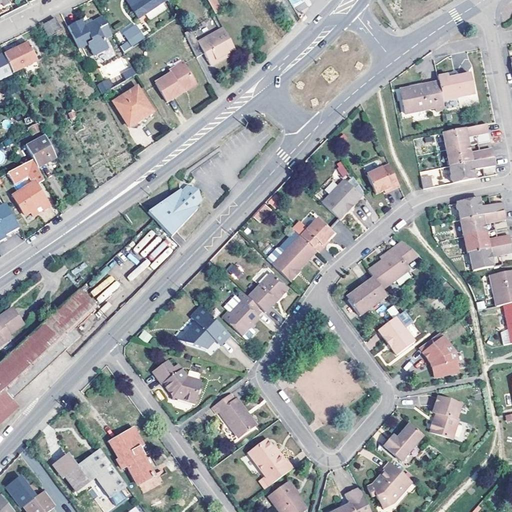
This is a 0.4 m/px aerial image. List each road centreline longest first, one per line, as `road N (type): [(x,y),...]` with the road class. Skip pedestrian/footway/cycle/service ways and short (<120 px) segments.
road 1 (residential): [(316,292),(263,369),(264,380),(328,460),(341,458),(385,406),(386,390)]
road 2 (tertiary): [(105,345),(307,136)]
road 3 (secondary): [(292,44),(82,222)]
road 4 (residential): [(511,181),(417,204),(316,292)]
road 5 (secondary): [(82,222),(263,98)]
road 6 (residential): [(105,345),(228,511)]
road 7 (tertiary): [(0,454),(105,345)]
road 8 (residential): [(482,0),(511,137)]
road 9 (secondary): [(263,98),(352,15)]
road 10 (residential): [(386,390),(316,292)]
